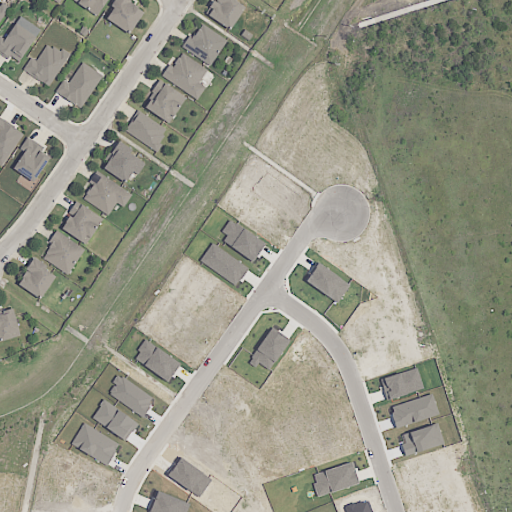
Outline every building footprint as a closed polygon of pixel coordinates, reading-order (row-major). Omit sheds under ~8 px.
[(73,0),(99,16),(108,0),(73,0)] [(131,0),(121,0),(108,18),(131,35),(148,12),(131,0)] [(216,0),(238,0),(248,7),(230,31),(207,14),(216,0)] [(0,5),(1,6),(3,3),(10,8),(0,22),(0,5)] [(0,54),(0,37),(5,40),(17,22),(38,37),(21,62),(12,56),(9,60),(0,54)] [(203,25),(230,43),(212,68),(186,50),(203,25)] [(49,86),(24,70),(32,59),(36,62),(47,45),(53,49),(54,47),(61,52),(63,49),(71,54),(49,86)] [(185,54),(210,71),(202,84),(208,88),(200,101),(162,76),(170,65),(176,69),(185,54)] [(81,109),(56,92),(64,80),(69,83),(83,63),(103,76),(81,109)] [(165,81),(189,99),(171,124),(146,107),(165,81)] [(126,132),(140,111),(167,129),(163,135),(165,136),(160,144),(163,145),(157,153),(126,132)] [(2,167),(0,165),(0,118),(24,135),(2,167)] [(14,169),(24,153),(20,150),(28,138),(54,156),(35,183),(14,169)] [(122,142),(105,168),(128,183),(145,158),(122,142)] [(99,170),(134,195),(125,209),(118,204),(109,217),(85,200),(95,185),(91,182),(99,170)] [(84,206),(106,222),(88,246),(66,230),(84,206)] [(61,234),(87,251),(70,276),(44,258),(61,234)] [(35,258),(62,277),(46,300),(19,282),(35,258)] [(0,311),(0,343),(24,338),(17,307),(0,311)]
